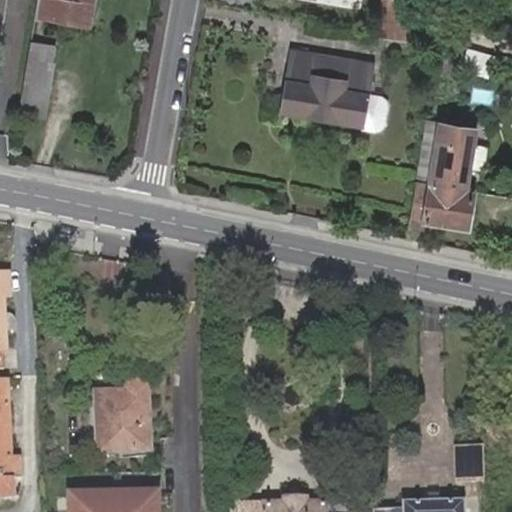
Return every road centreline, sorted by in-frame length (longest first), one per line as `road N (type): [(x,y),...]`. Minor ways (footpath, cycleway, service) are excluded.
road 1 (tertiary): [(511,292),(144,216)]
road 2 (residential): [(183,0),(144,216)]
road 3 (tertiary): [(144,216),(0,189)]
